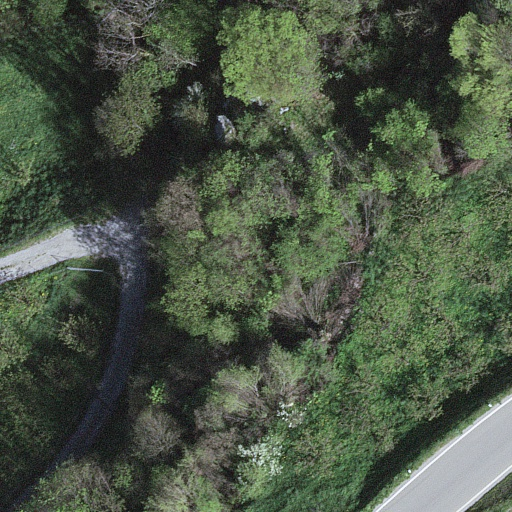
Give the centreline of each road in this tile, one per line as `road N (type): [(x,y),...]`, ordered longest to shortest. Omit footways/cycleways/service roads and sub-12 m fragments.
road 1 (track): [(25,511),(67,477),(121,366),(137,255),(114,237),(69,242),(0,270)]
road 2 (tertiary): [(415,511),(511,428)]
